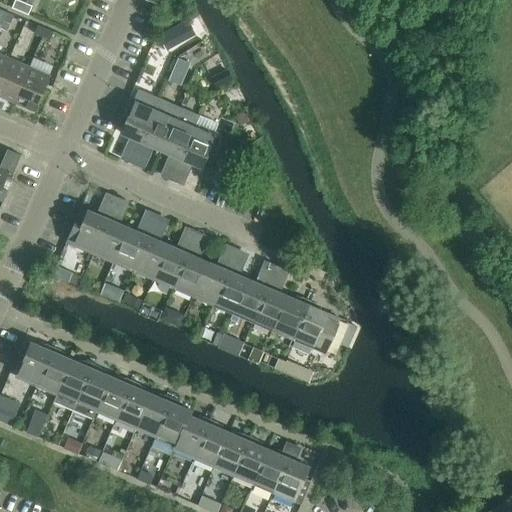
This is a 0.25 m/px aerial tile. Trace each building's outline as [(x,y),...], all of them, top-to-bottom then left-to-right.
[(16,0),(14,0),(11,8),(27,15),(31,6),(16,0)] [(13,15),(6,12),(2,20),(10,23),(13,15)] [(34,33),(42,37),(45,29),(37,26),(34,33)] [(45,29),(42,37),(49,40),(52,32),(45,29)] [(0,55),(0,79),(9,59),(0,55)] [(177,57),(173,67),(185,71),(189,62),(177,57)] [(9,59),(0,79),(0,96),(13,103),(29,67),(9,59)] [(29,67),(13,103),(34,112),(49,76),(29,67)] [(139,147),(155,108),(135,99),(120,133),(133,139),(131,143),(139,147)] [(155,108),(139,147),(146,150),(148,146),(161,151),(175,117),(179,107),(159,99),(155,108)] [(175,117),(161,151),(173,156),(171,161),(178,164),(195,125),(199,116),(179,107),(175,117)] [(244,112),(235,117),(240,125),(249,120),(244,112)] [(195,125),(178,164),(186,167),(188,163),(201,168),(216,134),(195,125)] [(226,145),(221,156),(231,160),(236,149),(226,145)] [(0,168),(0,191),(8,172),(0,168)] [(80,210),(66,242),(93,254),(110,215),(102,212),(100,216),(87,210),(86,212),(80,210)] [(110,215),(93,254),(113,262),(128,227),(115,222),(117,218),(110,215)] [(203,251),(211,235),(187,224),(179,240),(203,251)] [(128,227),(113,262),(133,271),(150,231),(142,228),(140,232),(128,227)] [(150,231),(133,271),(152,279),(168,244),(155,238),(157,234),(150,231)] [(168,244),(152,279),(172,288),(190,247),(182,244),(180,249),(168,244)] [(190,247),(172,288),(192,296),(208,260),(195,255),(197,250),(190,247)] [(208,260),(192,296),(212,305),(230,264),(222,261),(221,265),(208,260)] [(248,276),(232,314),(252,322),(277,263),(269,260),(265,261),(260,274),(262,278),(261,282),(248,276)] [(277,263),(252,322),(272,331),(288,293),(275,287),(277,284),(281,283),(287,270),(285,266),(277,263)] [(230,264),(212,305),(232,314),(248,276),(236,271),(237,267),(230,264)] [(57,266),(53,276),(54,277),(68,283),(68,282),(72,273),(57,266)] [(116,288),(111,299),(119,302),(123,291),(116,288)] [(125,293),(121,303),(138,310),(142,300),(125,293)] [(288,293),(272,331),(292,339),(310,297),(302,293),(301,298),(288,293)] [(327,315),(329,310),(316,304),(317,300),(310,297),(292,339),(325,353),(339,320),(327,315)] [(173,315),(170,323),(179,327),(184,316),(178,313),(173,315)] [(347,325),(339,344),(347,348),(357,327),(348,323),(347,325)] [(36,386),(53,347),(45,344),(43,349),(30,343),(15,377),(36,386)] [(53,347),(36,386),(56,395),(71,360),(58,355),(60,351),(53,347)] [(278,359),(274,368),(289,374),(294,364),(286,360),(286,362),(278,359)] [(71,360),(56,395),(53,403),(72,411),(92,365),(85,361),(83,366),(71,360)] [(96,412),(110,377),(98,372),(100,368),(92,365),(72,411),(91,420),(95,411),(96,412)] [(110,377),(96,412),(115,420),(132,382),(124,378),(123,383),(110,377)] [(132,382),(115,420),(135,429),(150,394),(138,389),(139,385),(132,382)] [(150,394),(135,429),(155,437),(172,399),(164,395),(162,400),(150,394)] [(155,437),(174,445),(175,446),(188,416),(189,416),(191,412),(177,406),(179,402),(172,399),(155,437)] [(0,421),(9,425),(15,412),(0,405),(0,421)] [(27,437),(34,441),(44,418),(36,415),(27,437)] [(175,446),(174,445),(172,450),(193,459),(210,420),(202,417),(200,421),(189,416),(188,416),(175,446)] [(210,420),(193,459),(213,467),(228,433),(215,428),(217,423),(210,420)] [(228,433),(213,467),(233,476),(249,437),(242,434),(240,438),(228,433)] [(249,437),(233,476),(253,484),(267,450),(255,445),(257,440),(249,437)] [(67,438),(63,448),(77,454),(82,444),(67,438)] [(267,450),(253,484),(273,493),(293,444),(286,441),(280,455),(267,450)] [(295,462),(296,457),(301,447),(293,444),(273,493),(300,505),(310,482),(303,479),(308,468),(295,462)] [(89,446),(86,454),(97,458),(100,451),(89,446)] [(102,452),(97,462),(102,464),(107,467),(111,456),(102,452)] [(208,471),(193,466),(187,486),(202,491),(208,471)] [(141,471),(137,479),(149,485),(153,476),(141,471)] [(202,498),(198,506),(212,511),(218,511),(221,506),(202,498)]
